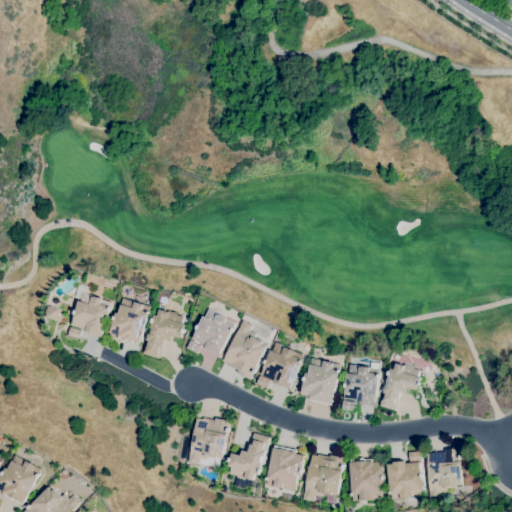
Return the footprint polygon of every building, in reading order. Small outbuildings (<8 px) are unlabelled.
[(102,334),(96,332),(96,334),(86,331),(86,330),(72,325),(75,314),(74,314),(75,311),(76,311),(79,301),(81,301),(81,299),(75,297),(79,284),(90,287),(88,296),(95,298),(95,296),(112,301),(110,307),(112,307),(111,310),(110,309),(109,312),(102,334)] [(140,345),(119,339),(120,335),(110,333),(114,320),(113,319),(114,316),(115,316),(116,313),(119,314),(123,298),(151,306),(150,312),(151,312),(150,314),(149,314),(148,316),(140,345)] [(56,321),(44,318),(45,314),(45,313),(46,309),(47,310),(48,306),(59,309),(56,321)] [(160,359),(143,353),(147,340),(149,334),(151,334),(153,329),(150,328),(152,322),(153,318),(155,315),(158,316),(160,309),(169,312),(169,311),(177,313),(177,314),(184,317),(182,323),(186,325),(185,329),(186,329),(184,333),(182,338),(173,336),(172,341),(166,339),(160,359)] [(218,354),(205,347),(206,346),(193,339),(198,329),(197,328),(199,325),(200,325),(204,316),(205,317),(210,309),(215,311),(214,313),(220,316),(221,315),(236,323),(234,328),(235,328),(234,331),(232,330),(232,332),(220,354),(219,353),(218,354)] [(251,380),(237,373),(239,370),(228,365),(229,363),(223,360),(244,320),(253,325),(250,331),(256,334),(255,337),(264,341),(263,344),(267,346),(255,369),(257,370),(255,373),(251,380)] [(79,339),(68,335),(70,327),(82,331),(79,339)] [(197,354),(187,348),(191,340),(201,346),(197,354)] [(291,388),(286,385),(285,387),(274,382),(275,380),(262,375),(265,367),(264,367),(266,363),(265,363),(267,360),(271,350),(273,350),(276,342),(282,344),(281,347),(284,348),(285,347),(305,355),(302,360),(303,361),(302,363),(301,363),(300,365),(291,388)] [(332,405),(309,399),(310,396),(301,394),(304,380),(305,377),(306,373),(308,374),(312,358),(341,365),(340,370),(341,370),(340,372),(339,372),(332,405)] [(396,411),(380,406),(384,392),(386,387),(388,387),(389,382),(388,381),(390,375),(388,375),(389,371),(391,371),(392,369),(395,370),(397,363),(405,366),(406,364),(413,367),(413,368),(420,370),(419,377),(422,378),(421,381),(422,382),(421,386),(420,386),(418,391),(409,388),(407,393),(402,391),(396,411)] [(376,406),(359,404),(360,400),(345,398),(346,387),(345,387),(345,384),(346,384),(349,364),(356,365),(356,367),(380,369),(379,374),(381,374),(380,376),(379,376),(376,406)] [(267,389),(256,384),(260,375),(271,380),(267,389)] [(354,411),(342,409),(343,400),(355,402),(354,411)] [(219,468),(199,464),(199,465),(188,462),(197,418),(203,420),(203,418),(215,420),(215,418),(230,421),(229,428),(230,428),(229,432),(228,432),(223,457),(221,457),(219,468)] [(250,490),(234,486),(237,476),(229,474),(231,467),(228,466),(230,462),(229,462),(230,458),(231,458),(232,453),(241,456),(243,450),(249,452),(254,433),(270,437),(265,457),(262,456),(261,462),(263,463),(261,469),(262,469),(261,473),(260,472),(259,475),(255,474),(253,481),(253,480),(250,490)] [(296,491),(266,485),(267,480),(266,480),(267,477),(268,477),(268,475),(275,445),(296,450),(296,452),(296,453),(305,455),(302,469),(304,469),(303,473),(302,472),(301,476),(298,475),(296,484),(298,484),(296,491)] [(430,499),(427,454),(433,454),(433,452),(445,451),(445,449),(460,448),(460,456),(461,456),(461,459),(460,459),(462,485),(457,485),(457,488),(448,489),(448,492),(446,492),(447,498),(430,499)] [(410,462),(409,452),(420,451),(421,461),(410,462)] [(314,501),(302,499),(304,492),(306,483),(309,466),(310,466),(312,455),(318,456),(318,454),(330,457),(330,455),(345,458),(344,465),(345,465),(344,468),(343,468),(338,494),(333,493),(332,495),(322,493),(321,497),(315,495),(314,501)] [(24,504),(4,493),(4,492),(0,490),(0,479),(2,475),(2,474),(4,471),(6,468),(8,469),(16,455),(43,469),(40,474),(39,476),(24,504)] [(353,501),(352,496),(352,493),(352,490),(350,460),(374,459),(374,462),(384,462),(384,476),(385,476),(385,479),(384,479),(385,483),(382,483),(383,499),(353,501)] [(391,499),(391,493),(390,494),(390,492),(390,489),(388,465),(394,464),(394,462),(405,461),(406,463),(420,462),(420,470),(421,470),(422,474),(423,477),(422,477),(424,498),(417,499),(416,496),(412,496),(413,498),(401,499),(401,498),(391,499)] [(71,511),(24,511),(28,508),(28,507),(30,504),(31,505),(50,486),(62,497),(65,494),(69,499),(74,494),(81,502),(71,511)] [(69,498),(65,494),(70,490),(73,494),(69,498)]
